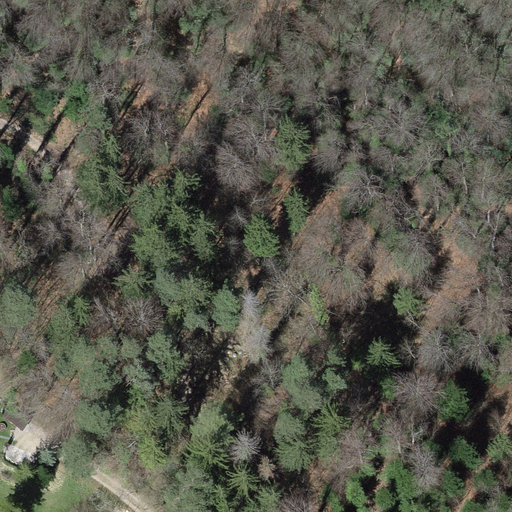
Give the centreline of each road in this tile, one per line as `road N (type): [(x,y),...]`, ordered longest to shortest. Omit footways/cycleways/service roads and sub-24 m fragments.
road 1 (track): [(248,511),(210,409),(55,158),(0,123)]
road 2 (track): [(146,511),(26,431)]
